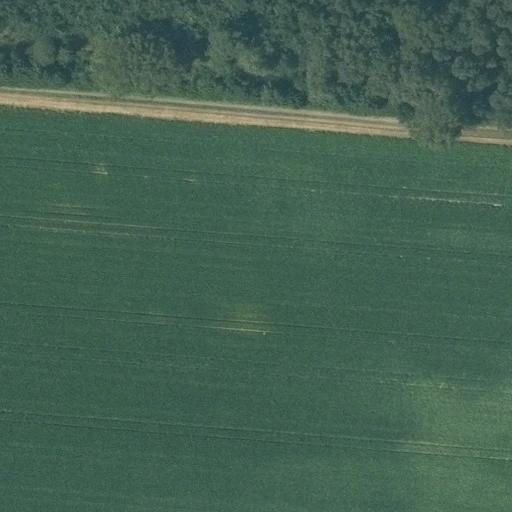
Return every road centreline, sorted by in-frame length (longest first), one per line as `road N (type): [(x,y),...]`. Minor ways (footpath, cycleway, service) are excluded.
road 1 (track): [(511,133),(0,89)]
road 2 (track): [(430,0),(425,125)]
